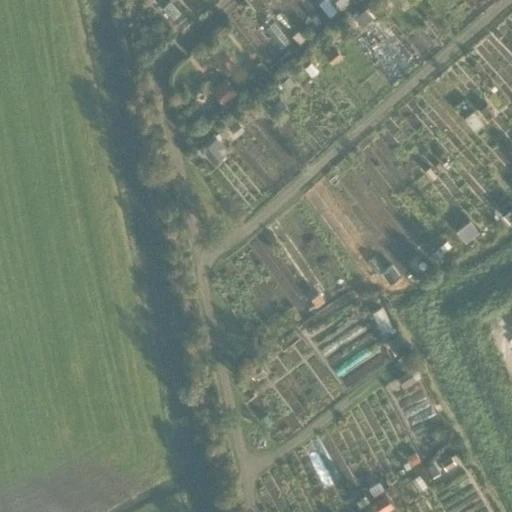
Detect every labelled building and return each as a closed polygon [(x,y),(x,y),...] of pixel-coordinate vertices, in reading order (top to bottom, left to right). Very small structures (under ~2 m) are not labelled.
[(363,0),(361,0),(349,9),(360,25),(374,14),(363,0)] [(335,47),(326,55),(332,63),(342,55),(335,47)] [(224,79),(214,87),(224,101),(235,93),(224,79)] [(487,120),(493,114),(485,105),(479,110),(487,120)] [(237,122),(229,129),(235,136),(243,129),(237,122)] [(216,137),(201,149),(208,158),(218,149),(223,145),(216,137)] [(511,218),(511,217),(511,204),(510,203),(503,208),(511,218)] [(465,241),(478,231),(469,220),(456,231),(465,241)] [(316,306),(324,300),(318,292),(310,298),(316,306)] [(394,355),(407,348),(398,332),(386,339),(394,355)] [(297,419),(331,397),(322,383),(331,377),(322,362),(308,371),(308,369),(295,377),(298,382),(282,392),(277,383),(261,393),(269,406),(266,407),(285,438),(302,427),(297,419)] [(258,363),(248,370),(254,379),(264,371),(258,363)] [(402,373),(409,384),(415,380),(408,369),(402,373)] [(445,469),(455,463),(450,455),(440,462),(445,469)] [(419,491),(426,486),(418,474),(411,479),(419,491)] [(376,511),(384,511),(393,506),(385,495),(371,504),(376,511)]
